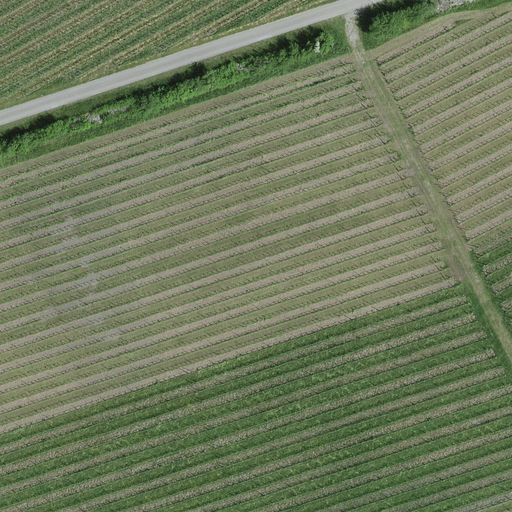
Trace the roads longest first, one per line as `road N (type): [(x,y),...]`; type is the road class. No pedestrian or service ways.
road 1 (track): [(355,2),(356,44),(511,347)]
road 2 (track): [(362,0),(0,120)]
